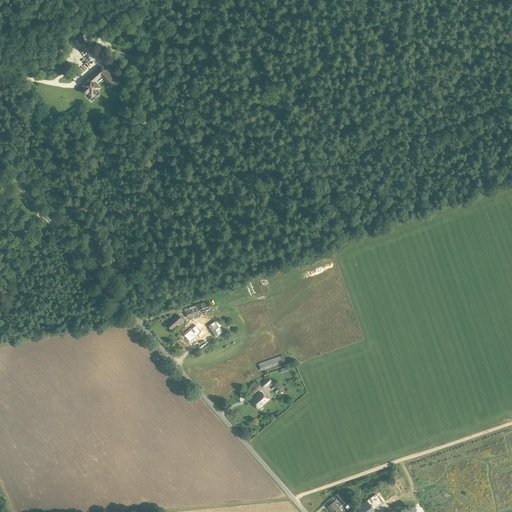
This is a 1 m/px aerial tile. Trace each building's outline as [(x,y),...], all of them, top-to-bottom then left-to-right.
[(80,43),(88,41),(86,34),(78,37),(80,43)] [(101,67),(91,77),(90,76),(84,81),(85,82),(82,85),(84,87),(83,90),(83,92),(85,94),(87,94),(91,98),(95,95),(96,96),(97,96),(100,94),(100,92),(98,90),(101,88),(95,81),(106,72),(101,67)] [(207,301),(185,309),(188,318),(210,310),(207,301)] [(178,315),(167,325),(172,330),(183,320),(178,315)] [(261,371),(286,362),(283,355),(259,364),(261,371)] [(262,384),(265,388),(272,382),(268,378),(262,384)] [(262,386),(257,381),(248,390),(252,395),(262,386)] [(283,385),(279,386),(278,389),(277,389),(275,391),(277,395),(279,394),(280,392),(284,392),(285,388),(283,385)] [(252,401),(258,408),(268,400),(262,392),(252,401)] [(334,496),(342,505),(347,501),(339,492),(334,496)] [(356,508),(358,511),(371,511),(373,511),(366,501),(356,508)] [(341,511),(342,511),(334,502),(328,507),(332,511),(335,511),(336,511),(341,511)]
